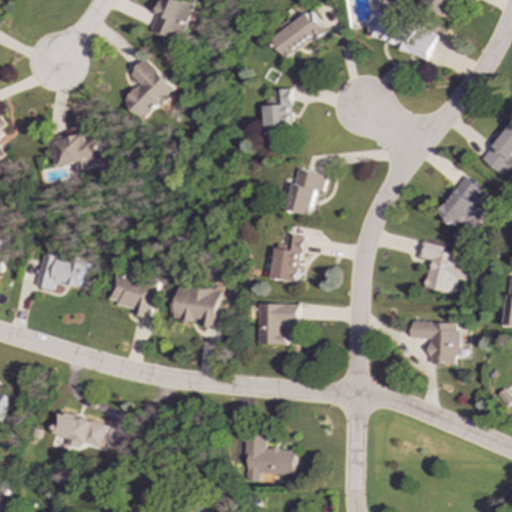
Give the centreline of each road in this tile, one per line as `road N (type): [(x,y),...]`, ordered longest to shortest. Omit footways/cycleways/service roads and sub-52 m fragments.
road 1 (residential): [(511,8),(482,72),(373,221),(359,281),(354,511)]
road 2 (residential): [(511,453),(378,399),(151,378),(0,335)]
